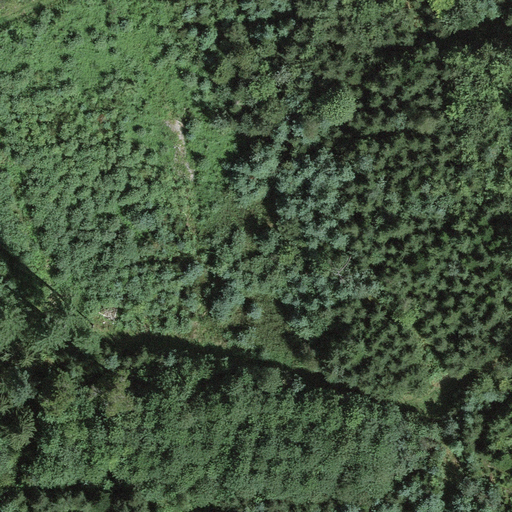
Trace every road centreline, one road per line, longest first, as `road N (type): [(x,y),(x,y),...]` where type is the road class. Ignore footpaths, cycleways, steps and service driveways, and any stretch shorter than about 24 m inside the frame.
road 1 (track): [(511,364),(371,398),(314,372)]
road 2 (track): [(376,50),(511,50)]
